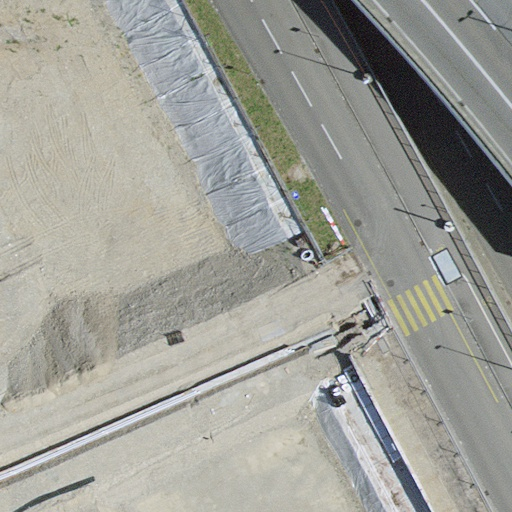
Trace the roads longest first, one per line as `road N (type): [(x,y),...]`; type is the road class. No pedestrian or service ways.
road 1 (residential): [(251,0),(511,480)]
road 2 (motorway): [(388,0),(511,138)]
road 3 (primary): [(388,0),(462,136)]
